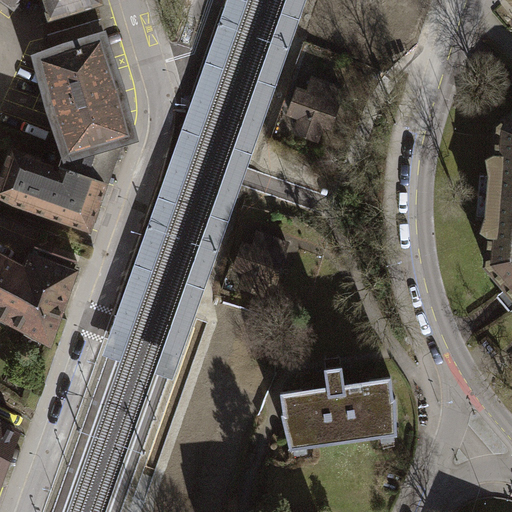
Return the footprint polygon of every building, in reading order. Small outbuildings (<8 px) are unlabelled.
[(0,0),(0,1),(18,15),(28,0),(30,0),(0,0)] [(41,0),(42,0),(49,27),(101,12),(110,9),(107,0),(41,0)] [(246,0),(230,0),(106,355),(121,360),(246,0)] [(186,0),(156,0),(160,12),(181,19),(186,0)] [(285,0),(156,373),(174,379),(192,327),(244,176),(305,0),(285,0)] [(101,12),(49,27),(48,35),(102,19),(101,12)] [(102,19),(48,35),(53,53),(107,35),(102,19)] [(35,59),(50,106),(129,81),(113,33),(107,35),(53,53),(35,59)] [(301,92),(294,90),(287,114),(297,116),(293,131),(319,139),(324,124),(333,126),(340,101),(332,99),(335,88),(305,80),(301,92)] [(50,106),(66,159),(64,166),(62,171),(108,186),(115,188),(127,150),(145,145),(129,81),(50,106)] [(489,173),(488,196),(511,197),(511,112),(496,125),(494,156),(487,160),(489,173)] [(14,147),(0,184),(0,200),(95,235),(109,197),(104,196),(108,186),(62,171),(64,166),(14,147)] [(511,197),(488,196),(487,215),(482,230),(489,235),(486,266),(507,290),(511,296),(511,197)] [(250,245),(243,243),(236,267),(246,269),(242,284),(268,292),(273,276),(282,279),(289,254),(281,252),(284,241),(254,232),(250,245)] [(23,268),(0,255),(0,315),(45,340),(73,260),(31,245),(23,268)] [(277,390),(285,447),(394,433),(387,375),(365,378),(366,386),(341,389),(338,365),(320,368),(324,392),(300,395),(299,387),(277,390)] [(0,483),(16,430),(0,420),(0,483)]
